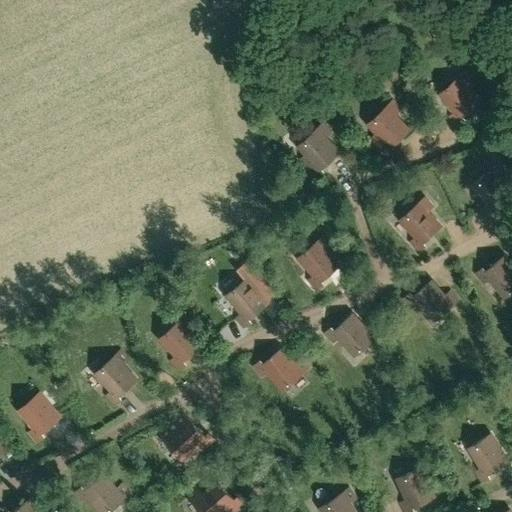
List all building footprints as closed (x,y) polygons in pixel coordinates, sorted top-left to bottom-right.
[(460,125),(465,120),(462,116),(481,100),(468,85),(473,80),(466,72),(441,94),(456,111),(451,116),(460,125)] [(388,155),(394,150),(390,146),(409,130),(396,115),(401,110),(394,102),(369,124),(385,141),(380,145),(388,155)] [(318,177),(324,172),(321,169),(339,152),(326,137),(331,132),(324,124),(299,146),(315,163),(310,168),(318,177)] [(492,217),(497,212),(494,208),(511,192),(511,190),(500,176),(505,172),(498,164),(473,185),(488,203),(484,207),(492,217)] [(420,251),(426,246),(422,242),(441,226),(428,211),(433,206),(426,198),(401,220),(417,237),(412,242),(420,251)] [(318,289),(324,284),(320,281),(339,264),(326,249),(332,244),(324,236),(299,258),(315,275),(310,280),(318,289)] [(511,264),(505,256),(486,272),(483,268),(477,273),(485,283),(490,279),(505,297),(511,290),(511,264)] [(245,327),(251,322),(248,318),(267,303),(255,287),(260,283),(253,274),(227,295),(242,313),(237,317),(245,327)] [(445,296),(433,281),(413,297),(410,293),(404,298),(413,308),(418,304),(433,321),(458,300),(451,292),(445,296)] [(374,337),(353,314),(335,331),(331,328),(326,333),(334,342),(339,338),(355,355),(374,337)] [(180,369),(186,364),(183,361),(201,344),(188,329),(193,324),(185,316),(161,338),(177,356),(172,360),(180,369)] [(296,364),(283,348),(264,365),(261,361),(255,366),(263,375),(268,371),(283,389),(308,368),(301,359),(296,364)] [(116,404),(121,399),(118,396),(137,379),(123,364),(129,359),(121,351),(96,373),(112,391),(107,395),(116,404)] [(38,441),(44,436),(41,433),(60,417),(40,393),(20,410),(35,428),(30,432),(38,441)] [(205,437),(188,419),(174,432),(169,427),(161,434),(183,459),(200,443),(205,448),(214,439),(209,434),(205,437)] [(483,482),(490,478),(487,474),(508,461),(492,434),(469,448),(482,468),(476,471),(483,482)] [(406,511),(410,511),(414,511),(412,506),(434,496),(421,468),(398,478),(408,500),(402,502),(406,511)] [(117,489),(104,474),(85,490),(82,487),(76,492),(85,501),(89,497),(102,511),(107,511),(130,493),(122,484),(117,489)] [(198,489),(190,497),(203,511),(232,511),(233,511),(243,503),(238,497),(234,500),(218,481),(203,495),(198,489)] [(355,511),(349,502),(355,499),(349,489),(322,508),(324,511),(355,511)] [(42,511),(31,499),(15,511),(9,511),(8,511),(42,511)]
